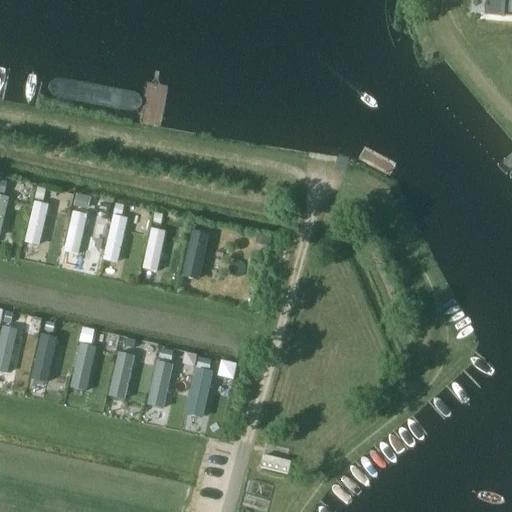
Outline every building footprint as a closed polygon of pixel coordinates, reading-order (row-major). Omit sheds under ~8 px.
[(511,15),(511,0),(485,0),(484,15),(511,15)] [(40,245),(48,204),(33,201),(24,242),(40,245)] [(78,255),(87,214),(72,211),(62,251),(78,255)] [(118,263),(128,218),(113,215),(103,260),(118,263)] [(157,269),(166,230),(152,227),(143,266),(157,269)] [(197,280),(207,233),(191,229),(182,277),(197,280)] [(0,371),(7,373),(17,329),(1,326),(0,331),(0,371)] [(46,382),(56,336),(40,333),(30,379),(46,382)] [(86,390),(95,347),(78,343),(69,386),(86,390)] [(125,399),(134,355),(117,351),(108,395),(125,399)] [(163,408),(172,364),(156,360),(146,405),(163,408)] [(202,417),(212,371),(194,367),(185,413),(202,417)] [(290,464),(290,448),(263,448),(263,465),(290,464)]
